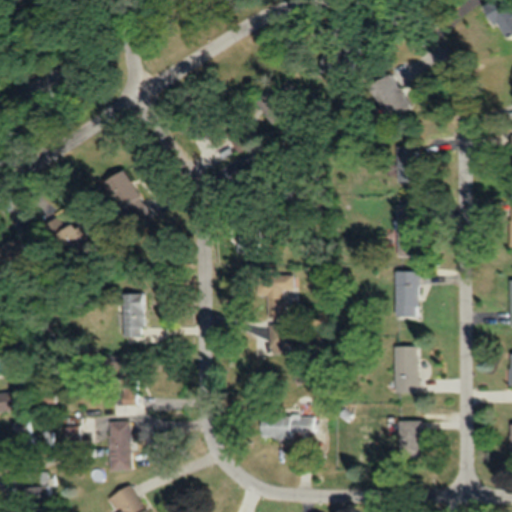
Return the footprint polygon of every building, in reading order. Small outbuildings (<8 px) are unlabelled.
[(511,35),(511,1),(489,1),(489,25),(503,25),(503,35),(511,35)] [(323,50),(318,71),(352,79),(361,41),(342,36),(337,54),(323,50)] [(414,104),(389,71),(369,85),(393,119),(414,104)] [(272,86),(256,96),(272,123),(306,102),(292,79),(275,90),(272,86)] [(399,145),(399,182),(418,182),(418,145),(399,145)] [(155,219),(124,168),(102,181),(133,232),(155,219)] [(420,255),(420,203),(398,203),(398,255),(420,255)] [(261,223),(240,223),(240,251),(261,251),(261,223)] [(0,274),(27,258),(16,239),(0,248),(0,274)] [(419,271),(396,271),(396,315),(419,316),(419,271)] [(285,288),(295,288),(295,274),(259,274),(259,294),(268,294),(269,316),(286,316),(285,288)] [(124,293),(124,335),(144,335),(144,293),(124,293)] [(271,325),(271,352),(290,352),(290,325),(271,325)] [(395,391),(420,391),(420,345),(395,345),(395,391)] [(139,402),(139,359),(119,359),(119,402),(139,402)] [(0,391),(0,410),(20,409),(20,391),(0,391)] [(291,438),(292,431),(315,431),(315,415),(259,414),(259,437),(291,438)] [(56,430),(40,431),(39,419),(15,420),(17,449),(57,446),(56,430)] [(111,469),(132,469),(132,419),(111,419),(111,469)] [(398,457),(421,457),(421,419),(398,419),(398,457)] [(66,443),(83,443),(83,425),(66,425),(66,443)] [(54,496),(55,470),(43,470),(42,487),(34,486),(34,496),(54,496)] [(147,511),(132,484),(106,498),(113,511),(147,511)]
